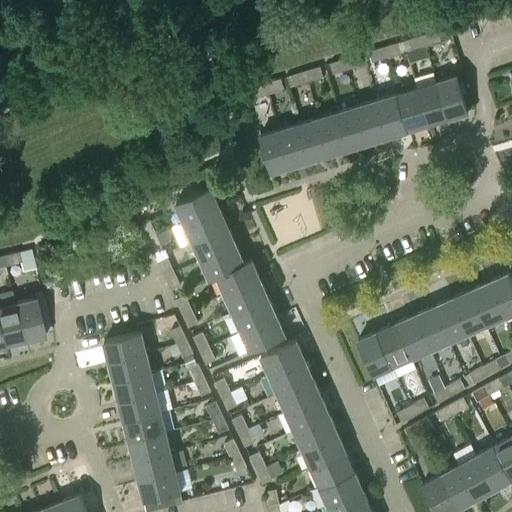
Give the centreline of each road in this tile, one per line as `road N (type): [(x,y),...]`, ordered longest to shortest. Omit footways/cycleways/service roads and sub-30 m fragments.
road 1 (residential): [(400,511),(287,273),(435,209)]
road 2 (residential): [(473,204),(487,183),(485,158),(468,139),(444,135),(423,146),(411,168),(416,193),(435,209)]
